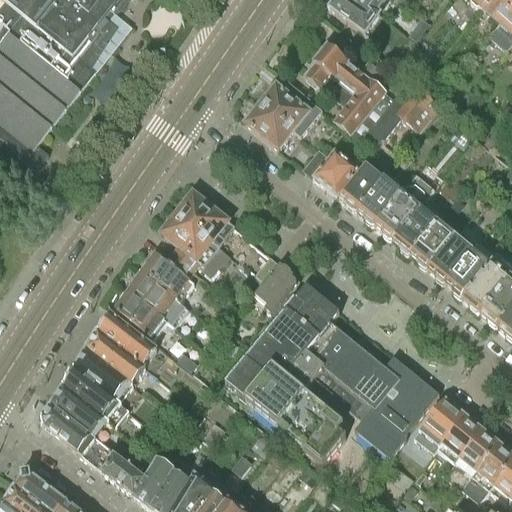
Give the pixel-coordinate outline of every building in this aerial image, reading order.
[(90,75),(117,34),(110,28),(130,0),(11,0),(0,15),(0,183),(18,197),(49,159),(37,150),(95,78),(90,75)] [(379,19),(376,17),(375,18),(351,0),(333,0),(331,4),(334,6),(329,13),(364,40),(379,19)] [(351,0),(375,18),(376,17),(388,0),(351,0)] [(465,0),(480,13),(491,0),(465,0)] [(511,12),(511,0),(491,0),(480,13),(498,28),(511,12)] [(511,12),(498,28),(511,40),(511,12)] [(416,51),(396,73),(415,90),(427,77),(417,68),(425,59),(416,51)] [(384,150),(402,128),(419,142),(440,116),(436,112),(417,97),(412,93),(410,96),(407,99),(369,68),(365,74),(367,76),(363,82),(327,53),(305,80),(347,113),(335,128),(349,139),(374,159),(382,148),(384,150)] [(308,118),(303,114),(310,105),(288,87),(281,96),(276,92),(275,93),(270,93),(266,99),(266,103),(260,110),(293,137),(298,130),(304,135),(313,124),(307,119),(308,118)] [(246,128),(245,129),(278,156),(293,137),(260,110),(255,118),(250,118),(246,124),(246,128)] [(457,134),(450,143),(463,155),(471,146),(457,134)] [(489,142),(484,149),(491,154),(496,148),(489,142)] [(319,158),(303,176),(313,184),(328,166),(319,158)] [(335,158),(328,166),(313,184),(337,204),(338,202),(358,177),(335,158)] [(358,177),(338,202),(345,208),(346,211),(352,216),(355,217),(357,218),(385,183),(366,168),(358,177)] [(385,183),(357,218),(364,223),(365,227),(370,231),(374,231),(404,194),(388,180),(385,183)] [(404,194),(374,231),(382,238),(383,241),(388,245),(391,246),(392,246),(423,208),(404,194)] [(235,233),(195,201),(190,203),(185,209),(184,214),(179,221),(212,246),(216,241),(223,247),(235,233)] [(423,208),(392,246),(399,252),(400,255),(406,260),(409,260),(410,261),(440,223),(423,208)] [(219,252),(212,246),(179,221),(174,227),(169,229),(164,235),(164,241),(177,251),(171,259),(193,277),(199,269),(203,272),(213,259),(219,252)] [(440,223),(410,261),(417,267),(417,270),(424,275),(426,274),(428,275),(459,237),(440,223)] [(459,237),(428,275),(435,281),(435,284),(441,289),(444,289),(445,290),(476,252),(459,237)] [(462,306),(491,269),(492,269),(494,266),(476,252),(445,290),(452,296),(453,298),(459,304),(462,304),(461,305),(462,306)] [(171,259),(166,266),(156,259),(151,266),(145,267),(139,276),(180,308),(194,289),(188,283),(193,277),(171,259)] [(480,321),(510,284),(511,281),(511,269),(499,259),(494,266),(492,269),(491,269),(462,306),(480,321)] [(253,282),(263,291),(279,270),(270,262),(253,282)] [(279,270),(263,291),(254,301),(266,311),(262,315),(271,322),(298,288),(292,283),(293,281),(291,280),(290,276),(285,272),(281,272),(279,270)] [(180,308),(139,276),(133,284),(134,290),(129,297),(166,327),(171,331),(184,312),(180,308)] [(511,285),(510,284),(480,321),(497,335),(511,316),(511,285)] [(302,296),(299,294),(293,301),(296,304),(295,305),(293,304),(284,316),(285,317),(225,391),(322,470),(345,442),(337,436),(342,431),(302,399),(312,387),(361,427),(353,436),(388,465),(405,444),(404,443),(439,400),(393,363),(384,374),(330,329),(339,319),(306,292),(302,296)] [(120,309),(115,316),(117,317),(153,346),(166,327),(129,297),(123,298),(119,303),(120,309)] [(511,316),(497,335),(511,347),(511,316)] [(109,317),(96,338),(141,372),(145,367),(146,366),(155,354),(150,349),(114,321),(114,322),(109,317)] [(218,321),(209,332),(218,339),(227,328),(218,321)] [(96,338),(85,356),(127,389),(131,391),(138,381),(138,380),(143,374),(141,372),(96,338)] [(219,351),(234,364),(242,355),(227,342),(219,351)] [(85,356),(73,374),(75,376),(114,406),(127,389),(85,356)] [(183,357),(177,364),(191,375),(197,368),(183,357)] [(114,406),(75,376),(73,374),(62,393),(103,425),(106,427),(111,431),(124,414),(116,408),(114,406)] [(62,393),(50,412),(93,444),(106,427),(103,425),(62,393)] [(449,414),(442,408),(419,436),(426,442),(426,443),(439,454),(463,423),(462,422),(460,418),(456,414),(451,413),(450,412),(449,414)] [(120,466),(93,444),(50,412),(41,425),(43,433),(108,484),(120,466)] [(465,422),(463,423),(439,454),(437,456),(454,470),(482,436),(465,422)] [(201,445),(212,454),(224,437),(212,428),(201,445)] [(500,450),(482,436),(454,470),(472,485),(500,450)] [(511,469),(511,460),(500,450),(472,485),(488,498),(511,469)] [(242,462),(232,474),(239,481),(249,468),(242,462)] [(145,485),(120,466),(108,484),(133,504),(145,485)] [(156,466),(145,485),(133,504),(143,511),(151,511),(173,478),(174,477),(156,466)] [(508,511),(511,507),(511,469),(488,498),(505,511),(508,511)] [(307,473),(300,482),(310,491),(318,481),(307,473)] [(385,485),(402,498),(411,487),(394,474),(385,485)] [(173,478),(151,511),(175,511),(190,489),(173,478)] [(70,511),(29,479),(21,481),(14,492),(39,511),(70,511)] [(202,511),(212,500),(192,485),(190,489),(175,511),(202,511)] [(413,490),(403,501),(409,506),(418,494),(413,490)] [(39,511),(14,492),(4,508),(8,511),(39,511)] [(337,497),(331,505),(340,511),(346,504),(337,497)] [(225,511),(226,511),(212,500),(202,511),(225,511)]
